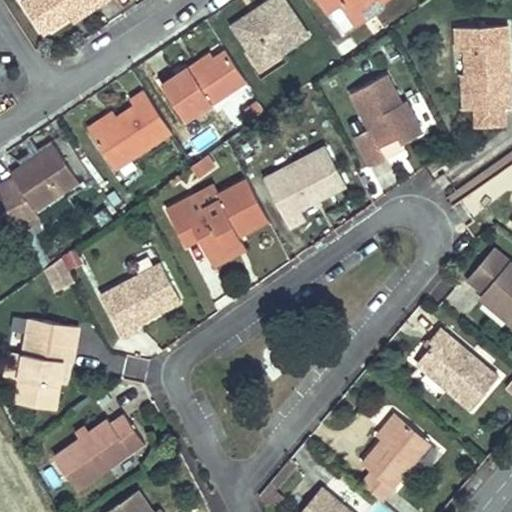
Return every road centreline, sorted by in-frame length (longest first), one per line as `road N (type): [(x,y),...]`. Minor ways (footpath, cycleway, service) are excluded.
road 1 (residential): [(238,502),(176,386),(184,359),(385,215),(411,210),(428,217),(436,236),(428,267),(250,473)]
road 2 (residential): [(190,0),(73,79)]
